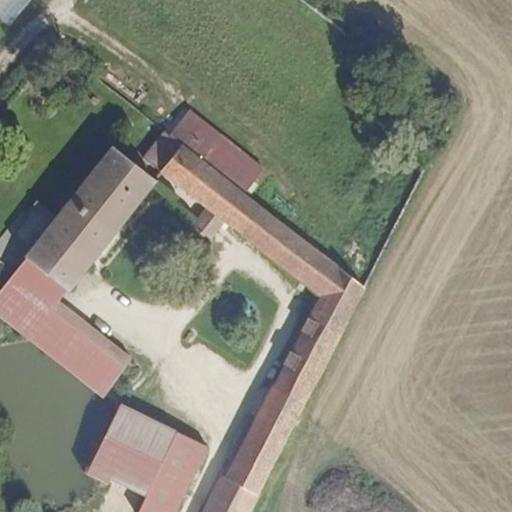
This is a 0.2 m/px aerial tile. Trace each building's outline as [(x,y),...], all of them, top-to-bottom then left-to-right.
[(0,0),(0,15),(18,29),(41,0),(0,0)] [(118,0),(143,17),(150,6),(140,0),(118,0)] [(246,511),(261,484),(279,446),(292,422),(371,273),(165,118),(138,150),(317,289),(221,468),(216,466),(192,511),(246,511)] [(56,293),(59,296),(155,173),(110,140),(11,265),(0,279),(0,312),(7,318),(100,387),(95,394),(97,395),(121,364),(47,305),(56,293)] [(0,251),(11,260),(49,211),(33,199),(0,241),(0,251)] [(95,394),(100,387),(7,318),(4,318),(95,397),(97,395),(95,394)] [(125,511),(166,511),(198,456),(114,407),(83,461),(103,471),(112,475),(112,476),(138,492),(125,511)] [(80,465),(100,477),(103,471),(83,461),(80,465)]
